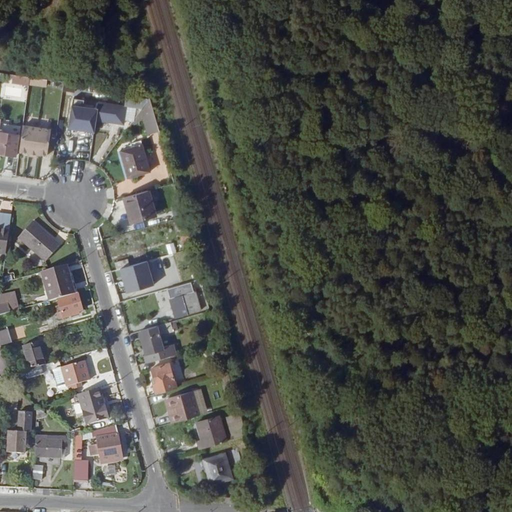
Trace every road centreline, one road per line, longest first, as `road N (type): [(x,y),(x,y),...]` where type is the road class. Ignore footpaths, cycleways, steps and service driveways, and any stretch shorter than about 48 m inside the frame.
road 1 (residential): [(0,186),(74,204),(162,507)]
road 2 (residential): [(0,500),(162,507)]
